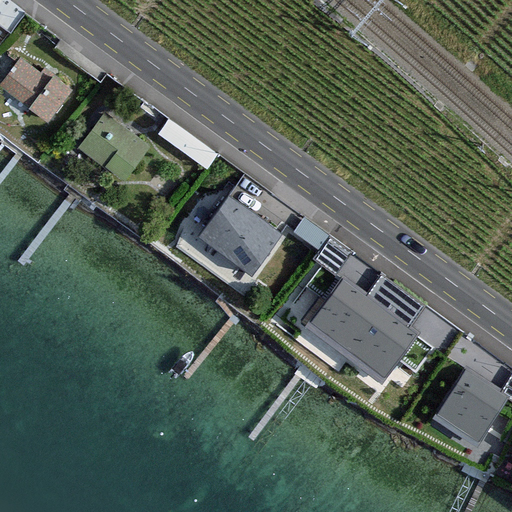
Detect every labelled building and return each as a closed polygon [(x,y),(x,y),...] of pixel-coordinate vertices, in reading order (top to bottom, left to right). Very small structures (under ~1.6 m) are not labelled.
[(68,92),(22,59),(5,83),(51,115),(68,92)] [(147,146),(106,116),(85,144),(127,174),(147,146)] [(173,121),(163,134),(211,168),(220,155),(173,121)] [(281,233),(233,197),(203,237),(251,273),(281,233)] [(297,236),(326,249),(333,233),(305,220),(297,236)] [(417,335),(343,279),(310,322),(385,378),(417,335)] [(508,397),(465,369),(437,413),(479,441),(508,397)] [(369,376),(361,388),(387,406),(395,394),(369,376)]
